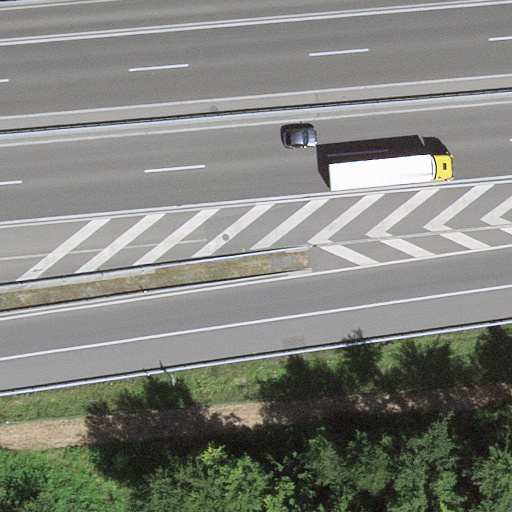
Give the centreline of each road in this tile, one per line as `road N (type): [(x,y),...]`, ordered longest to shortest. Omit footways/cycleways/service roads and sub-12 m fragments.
road 1 (motorway): [(0,338),(511,264)]
road 2 (motorway): [(511,37),(0,80)]
road 3 (motorway): [(0,183),(511,140)]
road 4 (motorway): [(255,0),(0,21)]
